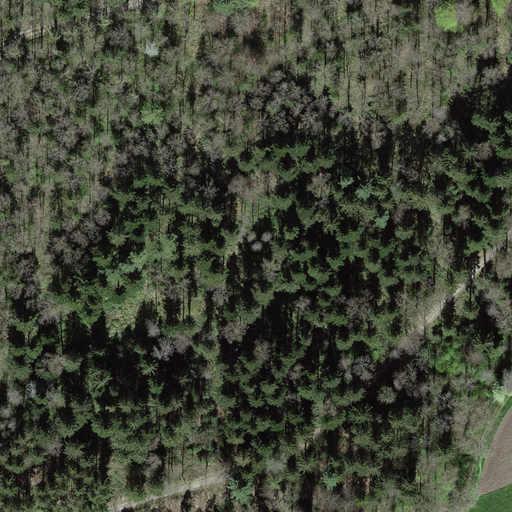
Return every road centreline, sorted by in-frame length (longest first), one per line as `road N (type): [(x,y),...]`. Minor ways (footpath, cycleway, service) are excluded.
road 1 (track): [(100,511),(295,448),(511,233)]
road 2 (track): [(0,46),(154,0)]
